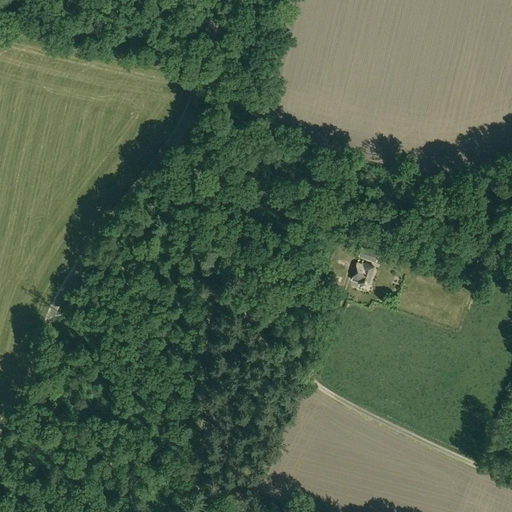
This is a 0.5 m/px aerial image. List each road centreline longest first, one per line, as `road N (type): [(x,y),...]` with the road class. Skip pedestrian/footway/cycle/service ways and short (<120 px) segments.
road 1 (unclassified): [(511,481),(328,393),(286,363),(250,322),(221,269),(190,162),(189,116)]
road 2 (tertiary): [(0,422),(22,395),(74,272),(189,116)]
